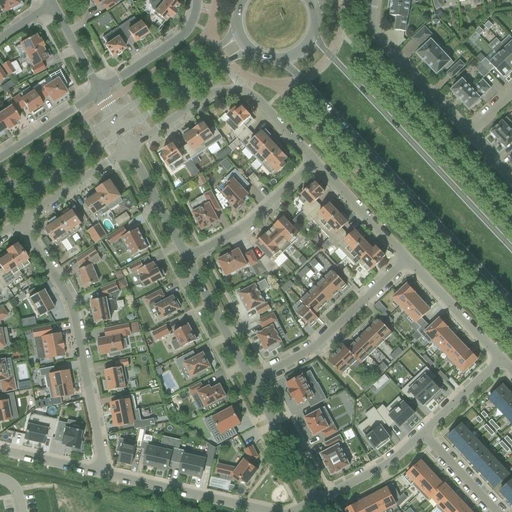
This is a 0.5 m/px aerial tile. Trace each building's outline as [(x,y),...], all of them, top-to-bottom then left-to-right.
[(0,0),(0,8),(2,13),(11,8),(13,11),(22,6),(19,0),(0,0)] [(102,5),(106,11),(116,4),(115,3),(121,0),(120,0),(88,0),(91,5),(93,4),(95,6),(102,2),(103,4),(102,5)] [(162,0),(147,0),(149,5),(150,7),(151,8),(152,10),(153,11),(155,13),(154,13),(156,14),(155,16),(161,22),(163,20),(165,21),(168,17),(170,18),(176,12),(174,11),(178,6),(176,4),(177,3),(174,0),(165,0),(164,1),(162,0)] [(389,5),(388,8),(390,8),(390,9),(391,9),(390,16),(397,17),(395,31),(405,32),(406,22),(407,18),(409,7),(409,0),(392,0),(392,2),(391,2),(389,2),(389,5)] [(432,0),(435,10),(444,7),(442,1),(450,1),(449,0),(432,0)] [(133,18),(118,28),(125,39),(130,36),(135,42),(147,34),(145,31),(146,30),(143,26),(142,26),(140,23),(137,24),(133,18)] [(488,30),(492,26),(488,22),(484,26),(488,30)] [(426,64),(441,50),(430,39),(433,36),(424,27),(412,39),(421,49),(416,54),(426,64)] [(474,32),(479,36),(483,32),(479,27),(474,32)] [(120,43),(125,39),(118,28),(102,38),(107,45),(105,46),(112,57),(124,49),(120,43)] [(20,44),(26,55),(43,46),(40,39),(38,40),(35,36),(20,44)] [(511,39),(509,36),(501,44),(505,48),(511,55),(511,39)] [(511,69),(511,55),(505,48),(501,44),(493,51),(497,55),(511,70),(511,69)] [(41,62),(48,59),(47,58),(51,56),(48,50),(44,52),(42,47),(43,47),(43,46),(26,55),(33,68),(30,70),(34,76),(45,70),(41,62)] [(444,48),(441,50),(426,64),(436,75),(444,67),(447,70),(453,64),(447,57),(450,54),(444,48)] [(511,70),(497,55),(489,63),(485,59),(480,63),(489,73),(494,68),(503,78),(504,77),(505,77),(504,78),(505,78),(511,72),(510,71),(511,70)] [(14,72),(7,62),(1,66),(8,76),(14,72)] [(489,73),(480,63),(474,68),(477,71),(484,78),(489,73)] [(446,74),(451,79),(460,71),(455,66),(446,74)] [(41,105),(42,105),(39,102),(48,96),(52,103),(66,93),(62,87),(66,84),(59,71),(48,77),(52,83),(45,87),(43,84),(32,91),(41,105)] [(480,101),(479,101),(480,99),(491,89),(484,82),(483,80),(472,90),(467,85),(469,84),(464,78),(462,80),(458,83),(451,90),(457,97),(457,98),(462,103),(463,103),(469,110),(476,104),(476,105),(480,101)] [(32,115),(35,113),(42,108),(40,106),(41,105),(32,91),(32,92),(21,100),(18,96),(12,99),(20,110),(25,107),(29,113),(30,112),(32,115)] [(10,107),(0,113),(0,118),(8,130),(16,125),(14,123),(19,120),(14,113),(20,110),(12,99),(7,103),(10,107)] [(237,139),(247,129),(243,124),(251,117),(242,107),(238,111),(235,108),(227,116),(230,119),(225,123),(233,132),(232,133),(237,139)] [(511,131),(508,128),(511,124),(511,123),(507,117),(491,132),(496,139),(495,140),(500,145),(501,144),(506,148),(511,142),(511,131)] [(8,131),(8,130),(0,118),(0,135),(3,134),(2,131),(6,128),(8,131)] [(204,123),(194,130),(206,150),(222,139),(214,127),(209,131),(204,123)] [(251,134),(247,129),(237,139),(241,143),(251,134)] [(206,150),(194,130),(183,137),(188,145),(183,148),(191,160),(197,156),(206,150)] [(256,138),(251,134),(241,143),(254,157),(271,141),(262,132),(256,138)] [(237,139),(228,147),(232,152),(241,143),(237,139)] [(279,150),(271,141),(254,157),(262,166),(279,150)] [(191,160),(183,148),(178,152),(173,144),(162,151),(165,156),(162,158),(168,167),(172,165),(175,170),(191,160)] [(287,159),(279,150),(262,166),(271,175),(275,170),(278,173),(286,166),(283,163),(287,159)] [(221,164),(227,171),(232,167),(225,160),(221,164)] [(230,205),(236,211),(237,210),(239,210),(242,207),(243,205),(244,203),(242,201),(248,195),(243,190),(248,185),(235,171),(229,176),(233,180),(227,185),(229,188),(222,194),(227,199),(227,200),(231,204),(230,205)] [(253,174),(248,178),(258,189),(263,184),(253,174)] [(207,182),(203,175),(197,179),(201,186),(207,182)] [(96,191),(97,192),(107,206),(108,206),(115,201),(118,205),(122,202),(120,198),(121,197),(110,181),(107,183),(106,182),(99,187),(100,188),(96,191)] [(302,213),(307,218),(317,208),(313,204),(322,196),(321,195),(324,193),(315,183),(312,186),(312,185),(301,195),(302,196),(298,200),(304,206),(301,209),(304,212),(302,213)] [(97,192),(88,198),(90,200),(85,203),(96,219),(110,210),(108,206),(107,206),(97,192)] [(211,192),(204,195),(204,196),(196,201),(200,209),(192,213),(202,230),(203,230),(204,232),(211,228),(210,226),(218,222),(214,214),(220,210),(211,192)] [(321,230),(338,213),(330,204),(321,212),(317,208),(307,218),(303,221),(307,226),(313,221),(321,230)] [(65,216),(59,220),(70,237),(81,229),(79,226),(81,224),(73,211),(71,212),(68,211),(65,213),(65,216)] [(340,215),(338,213),(321,230),(329,239),(328,240),(332,245),(343,235),(339,231),(347,223),(346,221),(348,219),(342,213),(340,215)] [(70,237),(59,220),(58,221),(55,218),(48,222),(51,226),(45,229),(56,246),(70,237)] [(119,218),(114,221),(118,226),(123,223),(119,218)] [(283,218),(274,227),(292,245),(298,240),(300,243),(306,237),(300,231),(298,233),(283,218)] [(99,224),(93,228),(101,240),(107,236),(99,224)] [(292,245),(274,227),(265,235),(283,254),(292,245)] [(101,240),(93,228),(87,232),(95,244),(101,240)] [(122,245),(126,252),(129,250),(132,257),(133,256),(134,258),(140,255),(139,253),(148,249),(147,248),(150,246),(146,239),(144,241),(138,229),(128,234),(124,228),(107,239),(111,245),(121,238),(124,244),(122,245)] [(346,239),(343,235),(332,245),(337,250),(338,248),(347,257),(364,241),(363,239),(365,237),(359,231),(357,233),(355,231),(346,239)] [(283,254),(265,235),(255,244),(266,255),(260,261),(268,273),(277,265),(274,262),(283,254)] [(373,250),(364,241),(347,257),(355,266),(358,264),(358,263),(373,250)] [(7,255),(18,271),(29,264),(26,260),(27,259),(19,247),(18,247),(16,244),(5,251),(7,255)] [(65,253),(69,259),(81,251),(77,246),(65,253)] [(373,250),(358,263),(358,264),(367,273),(371,270),(382,260),(382,259),(385,257),(376,247),(373,250)] [(98,282),(95,274),(92,266),(101,260),(97,255),(93,248),(77,260),(80,265),(79,266),(81,270),(78,271),(81,279),(78,280),(81,287),(84,286),(84,287),(98,282)] [(242,257),(238,250),(220,259),(228,276),(247,266),(247,265),(249,264),(251,267),(258,263),(251,252),(245,255),(245,256),(242,257)] [(18,271),(7,255),(5,256),(4,254),(0,256),(0,267),(3,272),(0,273),(0,277),(6,287),(11,283),(10,281),(21,275),(18,271)] [(303,266),(307,262),(303,257),(298,261),(303,266)] [(315,259),(311,263),(315,267),(319,263),(315,259)] [(139,278),(145,288),(163,278),(162,276),(165,275),(162,269),(159,271),(158,268),(157,269),(153,262),(144,267),(141,261),(129,268),(132,274),(138,271),(141,277),(139,278)] [(307,275),(311,271),(307,266),(302,270),(307,275)] [(341,272),(346,276),(350,272),(346,268),(341,272)] [(307,275),(302,270),(298,275),(302,279),(307,275)] [(332,271),(324,278),(338,293),(341,290),(342,291),(347,287),(346,285),(332,271)] [(354,276),(350,272),(346,276),(350,281),(354,276)] [(30,278),(25,281),(29,286),(34,283),(30,278)] [(338,293),(324,278),(316,286),(330,300),(338,293)] [(256,309),(259,315),(270,309),(267,304),(265,305),(264,303),(259,293),(269,287),(265,280),(255,285),(238,294),(239,295),(238,296),(240,300),(241,299),(245,306),(243,307),(246,311),(247,310),(248,311),(255,307),(256,309)] [(290,280),(286,284),(290,289),(294,284),(290,280)] [(105,296),(106,299),(91,302),(92,309),(93,316),(93,315),(95,323),(111,320),(109,312),(117,311),(115,301),(113,301),(112,293),(118,291),(115,283),(101,289),(104,296),(105,296)] [(290,289),(286,284),(281,288),(285,293),(290,289)] [(414,293),(414,294),(415,293),(407,285),(403,288),(401,286),(394,292),(396,294),(392,298),(400,306),(414,293)] [(330,300),(316,286),(308,293),(322,308),(330,300)] [(30,297),(28,298),(39,318),(54,309),(43,290),(36,294),(33,289),(27,293),(30,297)] [(161,290),(144,299),(148,306),(150,309),(154,307),(161,320),(180,310),(179,307),(181,306),(176,298),(174,299),(173,297),(166,300),(164,298),(164,297),(161,290)] [(322,308),(308,293),(300,301),(304,304),(314,315),(322,308)] [(408,315),(422,302),(414,294),(414,293),(400,306),(408,315)] [(430,310),(422,302),(408,315),(420,328),(416,331),(417,331),(426,323),(421,318),(430,310)] [(304,304),(296,312),(310,327),(310,326),(311,327),(316,323),(315,322),(318,319),(314,315),(304,304)] [(0,328),(0,320),(7,316),(2,309),(0,309),(0,350),(2,350),(2,348),(4,348),(4,347),(9,346),(7,338),(2,339),(0,328)] [(258,334),(256,335),(257,336),(264,349),(265,351),(266,350),(268,349),(269,352),(280,347),(278,344),(281,342),(280,341),(275,331),(280,328),(276,321),(277,321),(273,314),(259,321),(262,328),(263,328),(265,330),(258,334)] [(373,324),(370,327),(384,342),(392,334),(378,319),(378,320),(377,318),(372,323),(373,324)] [(447,328),(439,319),(430,327),(426,323),(417,331),(429,344),(447,328)] [(130,324),(133,334),(141,332),(138,322),(130,324)] [(101,352),(101,355),(109,353),(110,357),(120,355),(120,351),(123,351),(120,338),(130,336),(129,333),(130,333),(128,325),(104,329),(106,338),(98,340),(99,346),(98,346),(99,353),(101,352)] [(179,327),(173,331),(174,332),(177,339),(171,343),(175,351),(182,347),(182,348),(196,341),(195,339),(198,338),(194,332),(192,333),(188,325),(180,329),(179,327)] [(166,326),(152,334),(156,341),(170,333),(166,326)] [(42,341),(45,359),(55,357),(55,360),(62,358),(62,356),(64,355),(59,334),(51,335),(49,327),(32,330),(34,343),(42,341)] [(384,342),(370,327),(362,334),(376,349),(384,342)] [(438,351),(454,336),(447,328),(429,344),(429,345),(431,343),(438,351)] [(368,356),(376,349),(362,334),(355,342),(368,356)] [(447,357),(461,344),(454,336),(438,351),(439,351),(440,349),(447,357)] [(368,356),(355,342),(347,349),(357,360),(357,361),(360,364),(368,356)] [(469,352),(461,344),(447,357),(455,365),(469,352)] [(347,349),(344,346),(340,349),(339,347),(334,352),(349,368),(357,361),(357,360),(347,349)] [(403,352),(398,348),(394,352),(398,357),(403,352)] [(477,360),(469,351),(469,352),(455,365),(463,373),(467,369),(469,371),(476,365),(474,363),(477,360)] [(349,368),(334,352),(330,357),(331,358),(327,361),(341,376),(349,368)] [(398,357),(394,352),(390,356),(394,361),(398,357)] [(186,368),(191,378),(211,368),(203,353),(196,357),(188,362),(185,356),(175,361),(181,371),(186,368)] [(0,384),(2,393),(15,390),(13,378),(7,379),(4,360),(0,360),(0,384)] [(116,369),(104,371),(106,381),(103,382),(105,390),(108,389),(108,392),(117,390),(118,393),(124,391),(123,389),(126,388),(124,382),(127,382),(124,368),(129,367),(128,360),(115,362),(116,369)] [(383,371),(387,367),(383,363),(378,367),(383,371)] [(67,374),(67,371),(54,374),(53,367),(38,370),(39,377),(44,377),(46,388),(69,384),(69,382),(70,381),(69,374),(67,374)] [(378,375),(383,371),(378,367),(374,371),(378,375)] [(426,367),(413,379),(433,400),(440,393),(438,392),(440,391),(431,382),(436,378),(426,367)] [(160,368),(155,370),(159,377),(164,374),(160,368)] [(317,384),(309,388),(302,375),(286,384),(289,390),(288,390),(293,400),(294,399),(297,405),(307,400),(311,408),(326,400),(317,384)] [(384,375),(379,379),(384,384),(389,380),(384,375)] [(413,379),(401,391),(411,402),(415,398),(424,406),(425,405),(427,406),(433,400),(413,379)] [(373,384),(369,380),(365,384),(369,388),(373,384)] [(19,390),(30,388),(29,381),(18,383),(19,390)] [(49,399),(46,399),(47,407),(61,404),(59,398),(71,395),(69,384),(46,388),(46,389),(47,388),(49,399)] [(200,398),(205,408),(226,397),(220,385),(211,390),(209,386),(203,389),(200,384),(189,390),(192,395),(195,401),(200,398)] [(369,388),(365,384),(360,388),(365,392),(369,388)] [(497,408),(511,394),(502,386),(488,399),(497,408)] [(0,421),(10,420),(7,406),(14,405),(12,393),(0,395),(0,399),(0,402),(0,401),(0,421)] [(504,416),(511,408),(511,395),(511,394),(497,408),(504,416)] [(123,401),(111,404),(112,411),(111,411),(112,414),(113,414),(113,415),(139,410),(139,409),(136,410),(133,395),(122,397),(123,401)] [(383,405),(376,411),(386,423),(389,427),(395,422),(399,428),(415,415),(404,402),(390,414),(383,405)] [(319,410),(304,418),(307,424),(307,425),(307,426),(308,425),(310,429),(309,429),(310,430),(314,436),(321,432),(324,439),(338,432),(334,424),(324,407),(319,410)] [(233,410),(232,408),(213,418),(212,418),(218,430),(211,433),(217,445),(237,434),(233,428),(240,424),(236,417),(238,415),(235,409),(233,410)] [(372,423),(361,432),(375,449),(389,437),(381,428),(386,423),(376,411),(373,408),(365,415),(372,423)] [(139,410),(113,415),(116,427),(133,424),(135,429),(139,429),(146,427),(155,425),(154,419),(141,421),(139,410)] [(27,424),(23,440),(44,445),(45,437),(51,438),(51,439),(55,420),(56,420),(55,419),(55,420),(44,418),(42,425),(28,422),(28,425),(27,424)] [(66,424),(58,422),(53,441),(61,443),(61,445),(65,446),(64,447),(72,449),(71,451),(80,453),(82,444),(80,443),(83,432),(69,429),(65,428),(66,424)] [(455,446),(469,433),(461,424),(447,438),(455,446)] [(120,439),(117,452),(121,453),(119,462),(132,465),(135,448),(141,450),(143,442),(146,427),(139,429),(136,443),(120,439)] [(463,455),(477,441),(469,433),(455,446),(463,455)] [(339,445),(343,443),(340,436),(324,444),(327,451),(320,454),(324,462),(323,462),(326,468),(327,468),(331,476),(336,473),(336,474),(342,471),(341,470),(349,466),(339,445)] [(161,446),(156,467),(168,470),(169,463),(172,464),(173,463),(175,464),(179,450),(181,441),(175,440),(173,448),(161,446)] [(485,450),(477,441),(463,455),(471,463),(485,450)] [(156,467),(161,446),(143,442),(141,450),(143,450),(142,456),(146,457),(144,465),(156,467)] [(196,454),(191,475),(192,476),(192,477),(199,479),(200,477),(201,478),(204,466),(211,468),(216,448),(208,444),(207,452),(206,456),(196,454)] [(227,467),(225,475),(232,477),(239,482),(241,479),(247,484),(258,471),(251,466),(258,457),(252,447),(244,451),(247,456),(244,460),(237,469),(227,467)] [(191,475),(196,454),(179,450),(175,464),(181,465),(179,473),(191,475)] [(479,471),(493,458),(485,450),(471,463),(479,471)] [(487,479),(501,466),(493,458),(479,471),(486,480),(487,479)] [(410,487),(428,470),(420,462),(403,478),(410,487)] [(509,475),(501,466),(487,479),(495,488),(509,475)] [(419,493),(436,478),(428,470),(410,487),(411,487),(412,486),(419,493)] [(427,501),(445,485),(444,484),(443,486),(436,478),(419,493),(427,501)] [(508,500),(511,496),(511,480),(500,492),(508,500)] [(436,508),(452,492),(445,485),(427,501),(427,502),(432,498),(438,505),(435,507),(436,508)] [(392,497),(387,488),(376,494),(385,511),(385,510),(396,504),(394,502),(392,497)] [(439,511),(446,511),(459,500),(452,492),(436,508),(439,511)] [(385,511),(376,494),(366,499),(373,511),(385,511)] [(400,497),(395,502),(398,506),(404,501),(400,497)] [(373,511),(366,499),(357,504),(360,511),(373,511)] [(461,511),(466,508),(459,500),(446,511),(461,511)]
